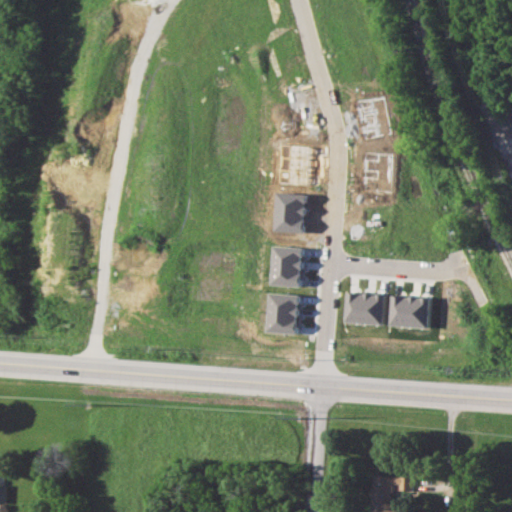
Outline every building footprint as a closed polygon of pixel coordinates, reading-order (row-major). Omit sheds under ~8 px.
[(302,246),(271,246),(270,285),(301,286),(302,246)] [(385,323),(386,293),(346,291),(345,322),(385,323)] [(297,333),(299,294),(268,293),(267,332),(297,333)] [(430,327),(431,297),(392,295),(390,325),(430,327)] [(371,511),(395,511),(395,501),(391,501),(392,483),(399,483),(399,490),(413,490),(414,476),(373,475),(371,511)]
